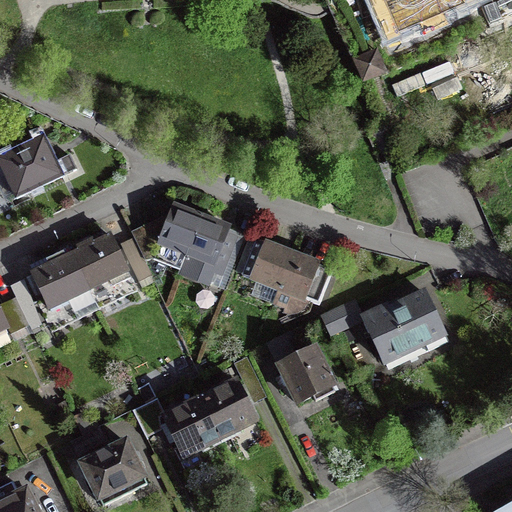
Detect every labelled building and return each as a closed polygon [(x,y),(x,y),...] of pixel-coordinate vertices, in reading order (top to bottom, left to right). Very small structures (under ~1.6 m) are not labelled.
[(467,5),(464,0),(381,0),(399,36),(467,5)] [(376,52),(351,62),(361,84),(385,75),(376,52)] [(0,168),(15,201),(61,179),(42,140),(0,160),(0,168)] [(225,235),(227,231),(173,209),(167,223),(159,246),(184,256),(177,274),(205,285),(212,268),(222,271),(235,238),(230,237),(225,235)] [(114,289),(130,281),(110,238),(92,247),(89,243),(84,245),(76,249),(78,254),(64,261),(62,256),(55,259),(46,263),(49,268),(31,277),(46,309),(109,279),(114,289)] [(150,277),(133,240),(120,246),(138,283),(150,277)] [(318,307),(329,280),(322,277),(315,274),(318,266),(255,242),(248,258),(241,278),(277,292),(271,307),(298,317),(304,302),(318,307)] [(447,344),(424,296),(389,313),(387,309),(362,322),(382,365),(423,346),(427,353),(447,344)] [(0,332),(6,329),(10,336),(27,327),(15,301),(0,308),(0,332)] [(330,338),(356,324),(348,306),(320,319),(330,338)] [(300,329),(266,346),(296,406),(312,398),(314,404),(334,394),(331,389),(333,388),(314,350),(299,357),(295,350),(308,344),(300,329)] [(144,405),(152,401),(156,399),(149,384),(137,390),(139,394),(144,405)] [(218,441),(254,423),(244,402),(235,384),(199,402),(163,420),(173,440),(182,458),(218,441)] [(165,426),(164,424),(153,402),(143,407),(131,413),(143,437),(165,426)] [(76,457),(105,443),(98,430),(70,444),(76,457)] [(102,508),(146,487),(136,466),(125,444),(110,452),(109,450),(94,458),(95,459),(81,466),(102,508)] [(17,497),(11,484),(0,489),(0,511),(34,511),(33,511),(25,494),(17,497)]
